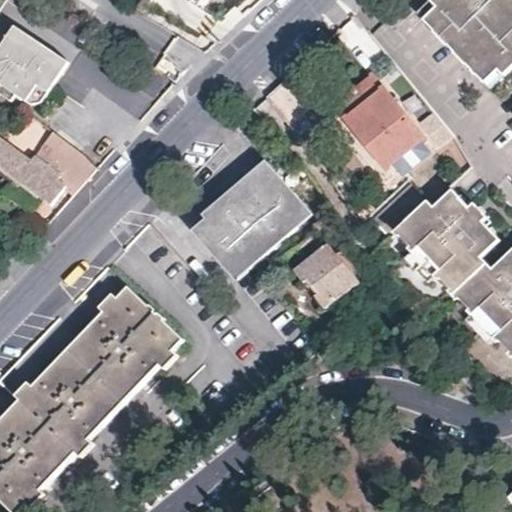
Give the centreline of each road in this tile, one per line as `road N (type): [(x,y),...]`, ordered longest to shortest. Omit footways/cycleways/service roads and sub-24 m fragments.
road 1 (residential): [(0,326),(317,0)]
road 2 (residential): [(172,511),(289,417),(338,395),(370,390),(492,422),(511,418)]
